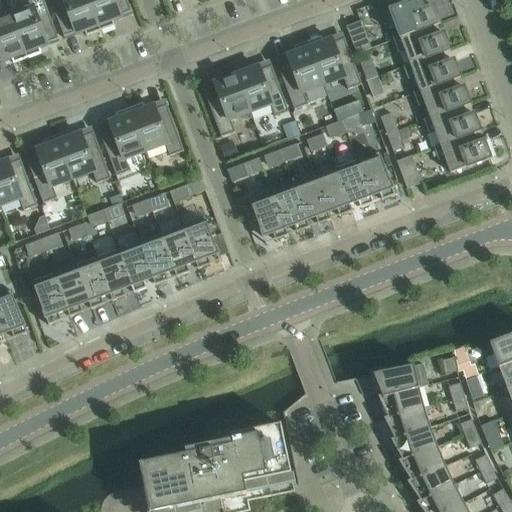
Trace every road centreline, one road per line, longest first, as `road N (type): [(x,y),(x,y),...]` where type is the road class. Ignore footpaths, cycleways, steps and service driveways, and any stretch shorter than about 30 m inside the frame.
road 1 (residential): [(0,394),(252,280),(511,183)]
road 2 (residential): [(0,121),(331,0)]
road 3 (tertiary): [(0,441),(284,313)]
road 4 (tertiary): [(284,313),(511,234)]
road 5 (residential): [(362,511),(284,313)]
